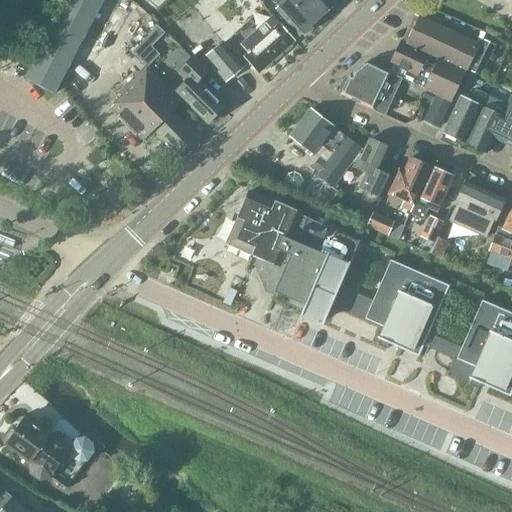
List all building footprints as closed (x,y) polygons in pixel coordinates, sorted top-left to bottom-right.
[(67,0),(26,79),(55,95),(103,0),(67,0)] [(272,0),(279,6),(275,10),(300,38),(314,25),(292,0),(272,0)] [(292,0),(314,25),(333,8),(326,0),(292,0)] [(401,41),(390,65),(392,65),(406,72),(405,75),(414,79),(412,84),(451,102),(479,44),(420,16),(407,44),(401,41)] [(259,74),(295,41),(273,18),(241,48),(249,57),(246,60),(259,74)] [(160,55),(151,47),(145,40),(133,53),(148,67),(160,55)] [(496,48),(485,43),(471,73),(482,79),(496,48)] [(228,83),(242,70),(221,46),(213,53),(206,59),(228,83)] [(194,60),(180,75),(187,81),(177,92),(211,123),(227,106),(200,82),(208,73),(194,60)] [(385,115),(401,79),(390,74),(367,63),(355,73),(352,78),(350,77),(343,82),(341,86),(341,95),(373,110),(385,115)] [(154,131),(181,157),(204,133),(178,108),(182,103),(146,69),(121,96),(123,98),(113,109),(145,140),(154,131)] [(445,134),(465,143),(487,96),(476,90),(472,98),(468,100),(462,97),(445,134)] [(466,144),(486,154),(493,140),(511,148),(511,99),(509,106),(489,96),(466,144)] [(425,122),(439,128),(450,104),(436,97),(425,122)] [(312,111),(294,135),(316,151),(323,141),(335,149),(317,175),(334,188),(363,148),(312,111)] [(381,199),(392,177),(381,172),(392,150),(371,140),(358,170),(366,174),(359,189),(381,199)] [(99,149),(91,157),(98,165),(106,157),(99,149)] [(405,203),(402,208),(412,212),(432,168),(412,159),(405,173),(400,171),(389,195),(405,203)] [(454,178),(433,168),(411,215),(423,221),(428,210),(437,214),(454,178)] [(286,169),(281,180),(293,185),(298,174),(286,169)] [(456,205),(450,218),(448,222),(450,222),(452,218),(487,234),(485,238),(486,239),(488,235),(494,222),(495,222),(505,201),(465,183),(455,204),(456,205)] [(230,243),(253,253),(252,256),(264,261),(262,266),(270,288),(275,291),(274,293),(289,299),(287,305),(325,321),(332,305),(337,295),(341,286),(360,241),(302,216),(302,214),(290,209),(290,208),(275,202),(274,204),(249,193),(240,214),(239,214),(237,218),(240,220),(230,243)] [(511,209),(502,229),(498,227),(495,236),(490,251),(511,259),(511,209)] [(396,223),(372,212),(366,227),(389,238),(396,223)] [(430,216),(420,238),(435,244),(443,223),(430,216)] [(399,348),(419,357),(423,346),(429,334),(449,287),(391,261),(374,300),(341,286),(337,295),(332,305),(385,328),(377,346),(387,350),(390,344),(399,348)] [(511,314),(482,301),(462,349),(429,334),(423,346),(476,368),(469,386),(479,390),(481,384),(510,397),(511,393),(511,314)] [(40,481),(50,479),(50,478),(67,490),(97,446),(82,435),(71,450),(70,443),(60,435),(50,437),(49,438),(24,419),(5,444),(30,462),(29,464),(30,474),(40,481)] [(0,511),(26,511),(0,488),(0,511)]
